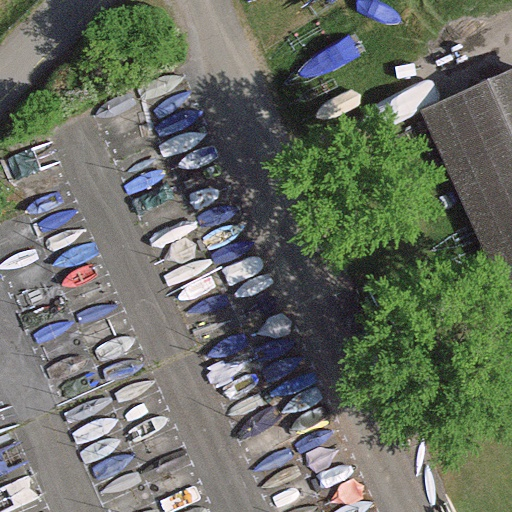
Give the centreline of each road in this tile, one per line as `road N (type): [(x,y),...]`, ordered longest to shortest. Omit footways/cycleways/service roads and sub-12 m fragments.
road 1 (unknown): [(414,511),(182,0)]
road 2 (unclassified): [(0,104),(97,0)]
